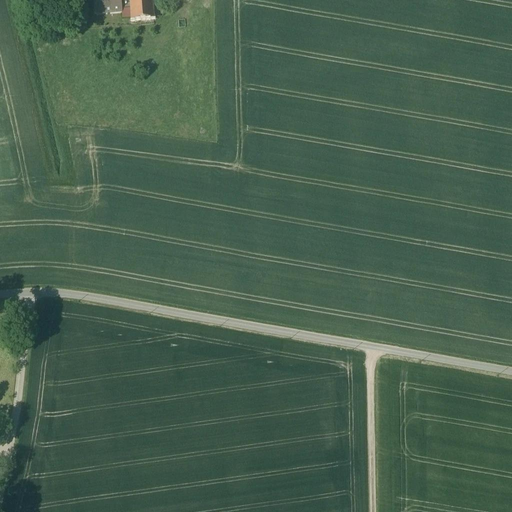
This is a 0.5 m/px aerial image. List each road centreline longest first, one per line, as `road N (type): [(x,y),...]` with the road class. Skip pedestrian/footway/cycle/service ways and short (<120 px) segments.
road 1 (unclassified): [(0,296),(72,295),(511,372)]
road 2 (track): [(370,348),(371,511)]
